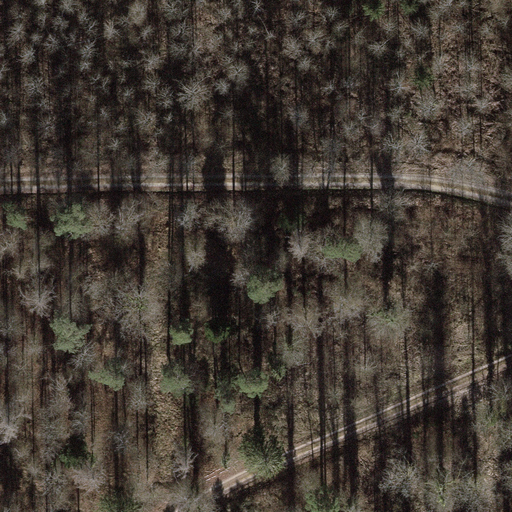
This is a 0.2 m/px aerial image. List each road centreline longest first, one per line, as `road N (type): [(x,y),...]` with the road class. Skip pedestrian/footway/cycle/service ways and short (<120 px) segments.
road 1 (track): [(0,184),(428,180),(511,194)]
road 2 (track): [(511,356),(185,511)]
